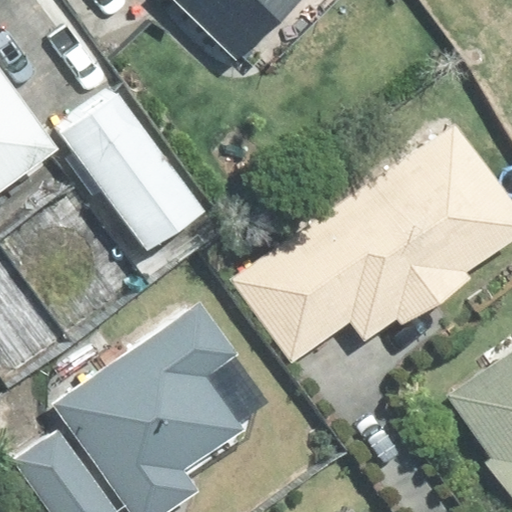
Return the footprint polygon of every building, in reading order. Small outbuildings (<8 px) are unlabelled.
[(308,0),(152,0),(230,77),(308,0)] [(0,200),(45,167),(0,106),(0,200)] [(111,109),(56,150),(142,265),(198,225),(111,109)] [(458,286),(511,248),(511,238),(444,139),(226,288),(286,373),(346,333),(360,352),(391,330),(398,341),(465,296),(458,286)] [(190,316),(50,416),(118,511),(176,511),(190,501),(177,483),(235,442),(196,386),(225,366),(190,316)] [(484,467),(478,471),(506,511),(511,511),(511,361),(444,410),(484,467)] [(103,511),(53,441),(10,472),(38,511),(103,511)]
